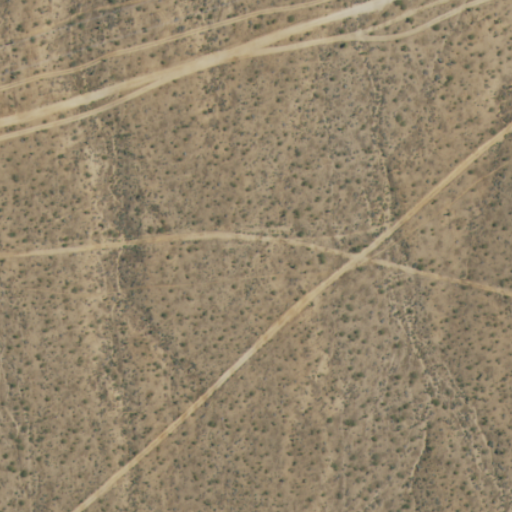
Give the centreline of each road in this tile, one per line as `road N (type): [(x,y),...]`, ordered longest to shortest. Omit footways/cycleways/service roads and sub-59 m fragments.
road 1 (track): [(511,113),(68,511)]
road 2 (track): [(511,295),(340,250),(227,240),(0,248)]
road 3 (track): [(359,0),(0,113)]
